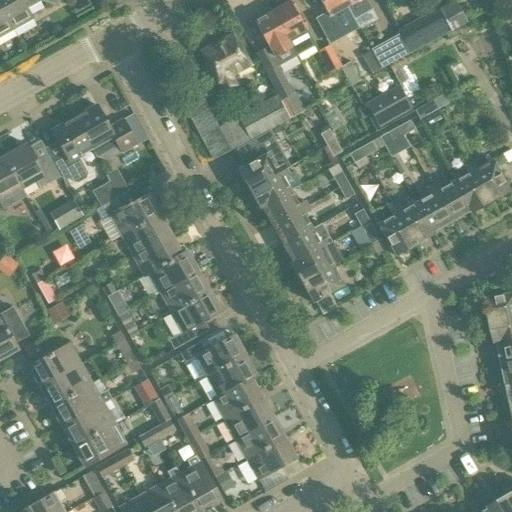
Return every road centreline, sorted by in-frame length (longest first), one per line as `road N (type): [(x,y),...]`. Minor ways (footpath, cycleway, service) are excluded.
road 1 (residential): [(293,365),(117,38)]
road 2 (residential): [(367,499),(460,444),(429,293)]
road 3 (residential): [(293,365),(429,293)]
road 4 (tertiary): [(0,102),(117,38)]
road 5 (residential): [(354,475),(293,365)]
